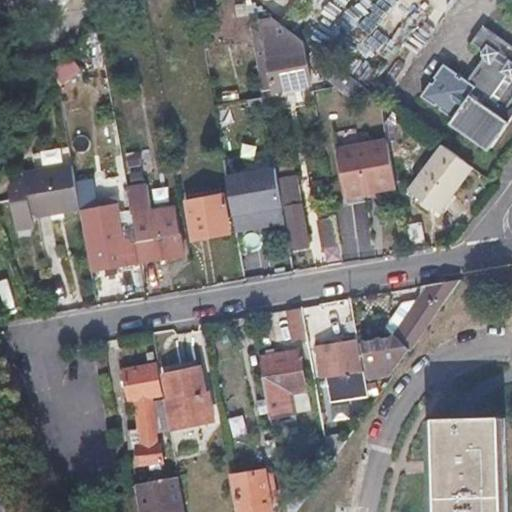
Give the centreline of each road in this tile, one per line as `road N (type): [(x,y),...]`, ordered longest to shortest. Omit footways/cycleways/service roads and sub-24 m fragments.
road 1 (residential): [(76,326),(465,263)]
road 2 (residential): [(370,511),(375,472),(409,402),(452,363),(511,357)]
